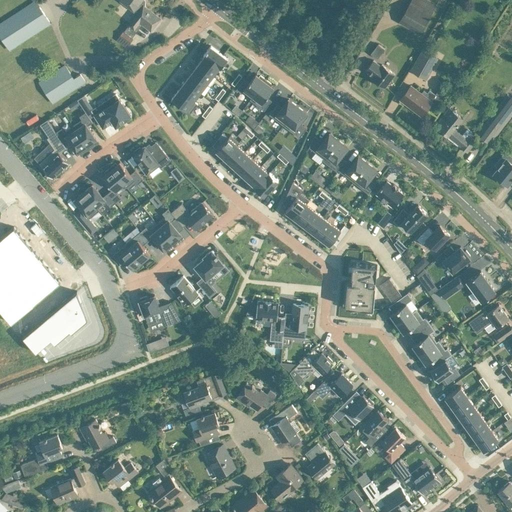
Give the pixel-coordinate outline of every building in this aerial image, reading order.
[(151,30),(160,18),(145,6),(145,0),(120,0),(137,13),(134,17),(128,25),(129,25),(124,31),(116,40),(125,46),(128,43),(128,44),(133,38),(132,37),(142,24),(151,30)] [(430,0),(411,0),(399,21),(420,33),(437,4),(430,0)] [(37,1),(0,24),(0,35),(9,50),(51,23),(37,1)] [(378,43),(371,53),(377,58),(385,48),(378,43)] [(211,45),(204,54),(221,67),(228,58),(211,45)] [(422,49),(410,70),(427,79),(439,58),(422,49)] [(221,67),(204,54),(203,54),(204,55),(198,63),(213,75),(220,67),(221,67)] [(373,60),(366,70),(373,76),(373,77),(376,79),(376,80),(385,87),(395,74),(382,64),(381,65),(373,60)] [(192,72),(207,83),(213,75),(198,63),(192,72)] [(65,65),(39,82),(53,103),(86,81),(81,73),(75,77),(74,78),(65,65)] [(200,92),(207,83),(192,72),(185,80),(200,92)] [(241,93),(243,91),(251,97),(252,97),(266,78),(260,74),(259,76),(256,73),(249,83),(244,79),(236,89),(241,93)] [(264,110),(272,100),(267,96),(274,87),(271,85),(272,83),(266,78),(252,97),(251,97),(250,99),(264,110)] [(185,80),(178,89),(198,104),(198,103),(194,100),(200,92),(185,80)] [(406,91),(400,99),(407,104),(408,102),(411,104),(410,106),(422,115),(428,107),(432,102),(430,101),(436,94),(430,90),(428,93),(424,90),(421,94),(411,86),(406,91)] [(178,89),(172,98),(191,113),(198,104),(178,89)] [(95,110),(93,112),(103,127),(112,120),(116,125),(131,115),(115,92),(93,107),(95,110)] [(456,93),(446,105),(449,107),(450,107),(459,95),(456,93)] [(507,93),(478,132),(482,135),(484,133),(489,137),(487,139),(491,142),(511,114),(511,94),(511,96),(507,93)] [(85,95),(78,100),(81,104),(84,109),(91,104),(85,95)] [(277,104),(269,114),(283,125),(298,105),(288,98),(281,107),(277,104)] [(298,105),(283,125),(300,137),(307,127),(300,122),(308,112),(298,105)] [(445,113),(439,120),(444,124),(439,129),(448,136),(449,135),(462,145),(461,146),(468,151),(474,143),(476,140),(470,136),(472,133),(467,129),(462,135),(459,133),(459,134),(453,129),(458,123),(463,117),(450,107),(449,107),(445,113)] [(73,125),(76,130),(86,145),(96,138),(87,125),(93,121),(86,111),(79,115),(82,119),(73,125)] [(55,148),(39,163),(52,176),(68,161),(60,152),(66,146),(63,142),(56,131),(47,119),(40,124),(48,136),(47,137),(55,148)] [(253,120),(250,124),(253,127),(254,128),(258,123),(253,120)] [(77,151),(86,145),(76,130),(73,125),(64,131),(62,127),(56,131),(63,142),(68,138),(77,151)] [(309,147),(324,158),(339,139),(329,131),(322,141),(314,135),(309,147)] [(217,149),(216,150),(224,158),(237,144),(238,144),(239,142),(231,134),(228,137),(223,132),(218,138),(223,142),(217,149)] [(349,146),(339,139),(324,158),(322,160),(337,171),(338,170),(346,160),(342,156),(349,146)] [(170,159),(159,144),(153,149),(149,144),(146,147),(145,146),(141,149),(140,147),(134,151),(136,153),(134,154),(147,171),(158,162),(161,166),(170,159)] [(237,144),(224,158),(232,165),(245,151),(238,144),(237,144)] [(499,167),(494,173),(508,184),(511,178),(511,155),(510,154),(506,150),(495,164),(499,167)] [(245,151),(232,165),(240,172),(253,158),(245,151)] [(353,181),(368,161),(358,153),(350,163),(346,160),(338,170),(353,181)] [(293,164),(297,157),(294,155),(289,160),(293,165),(293,164)] [(253,158),(240,172),(248,180),(261,166),(253,158)] [(353,181),(368,193),(376,183),(370,179),(378,169),(368,161),(353,181)] [(120,162),(112,169),(123,183),(126,186),(134,179),(138,183),(143,179),(135,169),(130,174),(120,162)] [(261,166),(248,180),(256,187),(255,187),(255,188),(270,172),(269,172),(261,166)] [(114,190),(123,183),(112,169),(103,176),(113,188),(108,192),(115,201),(120,197),(114,190)] [(270,172),(255,188),(264,195),(278,180),(270,172)] [(321,176),(317,181),(323,186),(327,181),(321,176)] [(377,192),(393,205),(403,193),(398,188),(398,187),(394,183),(393,184),(387,179),(377,192)] [(293,181),(286,197),(293,202),(300,192),(301,193),(303,189),(293,181)] [(93,185),(84,192),(95,206),(97,208),(106,201),(110,205),(115,201),(108,192),(103,197),(93,185)] [(82,207),(75,213),(85,226),(92,221),(89,218),(99,210),(97,208),(95,206),(84,192),(75,199),(82,207)] [(306,203),(309,199),(301,193),(300,192),(293,202),(286,211),(294,218),(306,203)] [(202,202),(194,209),(189,212),(181,203),(171,212),(175,217),(176,217),(183,225),(189,220),(196,228),(204,221),(212,214),(202,202)] [(303,224),(315,209),(306,203),(294,218),(303,224)] [(428,213),(418,204),(409,213),(403,207),(393,220),(398,225),(402,222),(411,231),(428,213)] [(157,223),(172,241),(181,234),(181,233),(171,221),(175,217),(171,212),(168,208),(163,213),(166,216),(157,223)] [(303,224),(312,231),(323,216),(315,209),(303,224)] [(132,213),(128,216),(133,222),(137,219),(132,213)] [(312,231),(320,238),(332,223),(323,216),(312,231)] [(382,216),(377,223),(383,228),(388,221),(382,216)] [(172,241),(157,223),(149,230),(146,227),(141,232),(148,240),(153,236),(163,248),(172,241)] [(341,229),(332,223),(320,238),(329,244),(341,229)] [(425,240),(436,250),(450,235),(439,224),(433,231),(428,226),(417,238),(422,243),(425,240)] [(15,228),(0,240),(0,308),(13,324),(62,283),(15,228)] [(114,228),(109,232),(114,238),(119,234),(114,228)] [(148,240),(141,232),(127,243),(141,260),(149,253),(143,245),(148,240)] [(397,241),(403,250),(414,242),(407,233),(397,241)] [(141,260),(127,243),(114,254),(120,262),(126,258),(133,267),(141,260)] [(453,250),(449,245),(437,256),(440,261),(443,259),(452,272),(471,258),(460,245),(453,250)] [(407,249),(403,253),(407,257),(412,253),(407,249)] [(205,257),(195,265),(205,276),(197,282),(209,296),(215,290),(210,284),(228,270),(212,250),(204,256),(205,257)] [(415,265),(412,268),(417,274),(423,269),(430,263),(425,257),(420,261),(420,266),(415,265)] [(345,305),(373,308),(375,284),(375,279),(376,279),(377,264),(353,262),(351,276),(352,277),(352,282),(347,281),(345,305)] [(424,269),(417,275),(424,284),(431,278),(424,269)] [(467,280),(481,300),(495,290),(481,271),(467,280)] [(444,299),(465,285),(457,274),(437,289),(444,299)] [(199,293),(184,275),(170,286),(176,294),(175,294),(184,305),(199,293)] [(392,301),(401,295),(389,277),(380,284),(392,301)] [(77,291),(23,336),(30,344),(36,352),(51,339),(55,343),(70,330),(72,332),(88,319),(77,291)] [(395,324),(413,311),(407,302),(412,298),(408,292),(389,305),(393,311),(390,314),(391,316),(390,317),(395,324)] [(144,316),(145,316),(148,323),(163,318),(165,325),(181,319),(171,301),(159,305),(155,293),(147,296),(147,295),(139,298),(140,299),(138,299),(144,316)] [(206,304),(215,316),(222,311),(212,299),(206,304)] [(258,301),(256,317),(264,318),(264,324),(272,325),(270,339),(282,340),(283,335),(285,317),(277,316),(278,302),(266,301),(258,301)] [(285,317),(283,335),(292,336),(305,337),(306,328),(306,320),(307,320),(308,313),(307,313),(308,305),(305,305),(305,304),(293,303),(292,317),(285,317)] [(485,309),(469,321),(477,332),(485,327),(488,332),(497,326),(508,317),(499,304),(491,310),(488,312),(485,309)] [(416,308),(413,311),(395,324),(400,331),(402,330),(403,333),(407,330),(411,336),(430,323),(425,316),(423,318),(416,308)] [(0,361),(10,353),(14,358),(30,344),(23,336),(0,309),(0,361)] [(437,341),(436,341),(430,332),(434,329),(430,323),(411,336),(415,342),(412,344),(419,354),(437,341)] [(500,340),(511,331),(511,327),(509,324),(501,329),(495,333),(500,340)] [(419,354),(426,363),(429,361),(433,367),(446,359),(445,358),(452,354),(447,347),(445,349),(438,339),(436,341),(437,341),(419,354)] [(156,340),(147,344),(150,352),(159,349),(156,340)] [(298,363),(293,367),(302,377),(310,370),(312,372),(317,367),(322,372),(332,363),(322,353),(320,354),(314,348),(298,363)] [(483,358),(488,354),(483,348),(478,351),(483,358)] [(433,367),(431,369),(438,380),(443,377),(447,383),(460,374),(455,367),(459,364),(451,354),(445,358),(446,359),(433,367)] [(280,362),(280,363),(290,371),(293,367),(298,363),(280,362)] [(507,363),(502,366),(506,372),(511,369),(507,363)] [(332,387),(341,396),(354,383),(342,372),(338,375),(333,370),(315,389),(322,396),(332,387)] [(190,406),(183,409),(186,415),(201,409),(198,403),(212,398),(211,395),(219,392),(216,385),(223,383),(218,371),(212,374),(203,377),(197,380),(198,383),(199,386),(184,392),(190,406)] [(267,406),(272,398),(276,393),(269,389),(267,393),(260,389),(259,390),(247,382),(242,389),(237,397),(244,402),(245,400),(257,409),(262,403),(267,406)] [(452,405),(467,395),(461,386),(445,396),(452,405)] [(356,390),(332,414),(338,419),(345,413),(355,424),(374,405),(372,404),(374,402),(369,396),(367,398),(362,394),(361,395),(356,390)] [(467,395),(452,405),(458,414),(473,403),(467,395)] [(458,414),(464,423),(479,412),(473,403),(458,414)] [(297,411),(292,404),(269,419),(272,424),(268,428),(273,425),(283,440),(278,444),(279,444),(295,433),(294,433),(300,429),(294,420),(288,423),(286,420),(297,411)] [(378,409),(363,424),(366,427),(363,430),(369,436),(365,440),(372,446),(387,431),(382,427),(389,420),(378,409)] [(197,441),(210,436),(220,433),(217,425),(219,425),(215,411),(205,415),(197,418),(200,427),(193,430),(197,441)] [(464,423),(470,432),(486,421),(479,412),(464,423)] [(102,449),(106,447),(117,441),(114,435),(109,438),(105,431),(103,432),(95,418),(89,422),(80,427),(84,435),(86,434),(93,447),(99,443),(102,449)] [(492,430),(486,421),(470,432),(477,441),(492,430)] [(396,427),(376,447),(379,450),(385,444),(391,450),(385,456),(392,462),(405,448),(400,442),(406,437),(396,427)] [(492,430),(477,441),(483,450),(498,439),(492,430)] [(25,474),(25,476),(47,467),(45,462),(46,462),(54,459),(63,455),(60,448),(63,447),(58,434),(40,440),(44,450),(36,453),(38,457),(21,463),(23,470),(25,474)] [(307,466),(312,472),(317,478),(335,463),(325,451),(324,450),(318,442),(306,452),(314,461),(307,466)] [(344,443),(339,448),(342,453),(348,447),(344,443)] [(223,444),(206,453),(217,476),(235,466),(230,456),(228,456),(222,445),(224,444),(223,444)] [(390,470),(373,451),(366,458),(371,463),(365,468),(377,481),(390,470)] [(172,469),(164,458),(156,464),(164,475),(172,469)] [(414,477),(400,458),(392,464),(409,486),(415,482),(424,495),(432,489),(431,487),(440,480),(430,465),(414,477)] [(121,484),(127,479),(138,471),(131,462),(125,467),(118,459),(114,462),(114,461),(112,462),(113,463),(104,470),(113,481),(116,478),(121,484)] [(303,478),(297,471),(291,464),(277,475),(281,480),(271,489),(278,496),(280,500),(300,483),(299,482),(303,478)] [(72,468),(72,470),(75,476),(71,478),(70,477),(50,486),(54,494),(58,503),(78,494),(74,486),(78,484),(79,485),(85,482),(78,466),(72,468)] [(21,470),(13,473),(15,479),(23,476),(22,475),(25,474),(23,470),(21,470)] [(361,474),(357,477),(362,486),(367,483),(361,474)] [(148,491),(153,497),(161,506),(169,499),(169,497),(173,495),(174,496),(182,490),(175,483),(169,475),(163,480),(160,476),(153,482),(156,485),(148,491)] [(388,487),(379,493),(391,511),(400,511),(413,504),(400,485),(396,479),(387,485),(388,487)] [(362,486),(369,497),(379,491),(372,480),(367,483),(362,486)] [(511,483),(511,481),(506,485),(505,484),(498,490),(509,504),(511,502),(511,483)] [(7,483),(1,485),(2,486),(7,492),(10,490),(7,483)] [(355,499),(359,495),(354,489),(350,492),(355,499)] [(258,511),(267,504),(261,497),(255,490),(244,499),(242,497),(232,506),(236,511),(258,511)] [(6,492),(1,500),(11,503),(22,507),(25,499),(14,495),(6,492)] [(279,501),(275,504),(280,510),(285,507),(279,501)]
